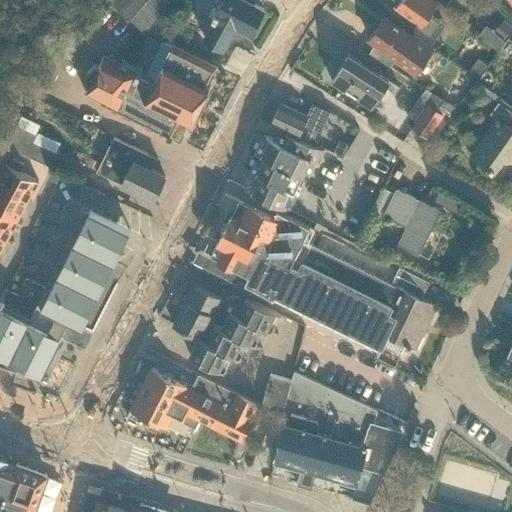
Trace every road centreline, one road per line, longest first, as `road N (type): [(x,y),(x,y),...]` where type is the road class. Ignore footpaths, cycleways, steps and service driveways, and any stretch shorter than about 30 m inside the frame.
road 1 (tertiary): [(78,449),(178,236),(308,0)]
road 2 (residential): [(511,427),(455,377),(511,240)]
road 3 (tertiary): [(78,449),(103,470),(222,505),(262,505)]
road 4 (tertiary): [(262,505),(137,458),(78,449)]
